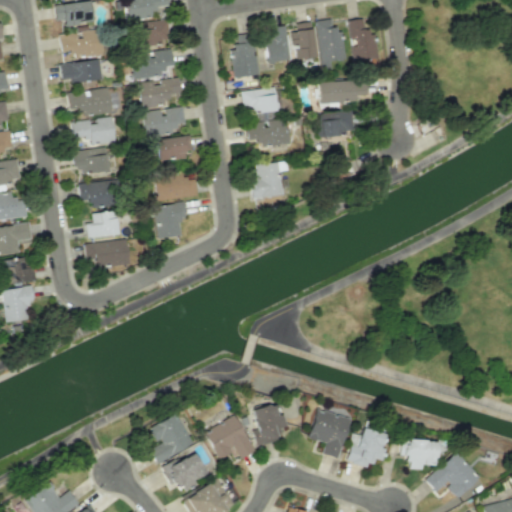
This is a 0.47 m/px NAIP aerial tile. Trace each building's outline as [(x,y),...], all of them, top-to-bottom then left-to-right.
[(122,0),(124,20),(155,17),(154,6),(164,5),(163,0),(122,0)] [(61,23),(88,22),(87,1),(51,3),(52,20),(61,20),(61,23)] [(372,33),(363,34),(361,17),(345,19),(349,59),(375,56),(372,33)] [(339,28),(329,29),(328,18),(313,20),(317,61),(342,58),(339,28)] [(136,46),(166,44),(165,20),(135,21),(136,46)] [(293,22),(293,31),(288,31),(289,57),(310,57),(309,22),(293,22)] [(285,61),(284,26),(261,27),(263,62),(285,61)] [(57,35),(61,59),(99,53),(95,29),(57,35)] [(256,73),(249,33),(231,35),(234,49),(226,50),(231,77),(256,73)] [(169,64),(168,49),(128,53),(130,77),(162,74),(161,65),(169,64)] [(68,82),(98,79),(97,59),(56,63),(58,79),(67,78),(68,82)] [(176,92),(175,77),(157,78),(157,81),(135,83),(137,105),(167,103),(166,93),(176,92)] [(351,101),(351,95),(363,94),(363,79),(314,80),(314,102),(351,101)] [(273,109),(269,86),(236,91),(240,114),(273,109)] [(64,114),(106,112),(105,89),(63,91),(64,114)] [(159,108),(138,111),(141,136),(172,132),(171,123),(181,121),(179,105),(159,108)] [(314,112),(314,135),(350,134),(349,111),(314,112)] [(111,143),(109,116),(92,118),(93,119),(67,122),(69,137),(76,137),(77,146),(111,143)] [(285,144),(283,119),(242,122),(243,139),(254,138),(255,146),(285,144)] [(0,147),(8,146),(6,129),(0,130),(0,154),(0,150),(0,147)] [(154,161),(182,156),(181,151),(188,149),(186,134),(151,140),(154,161)] [(69,149),(69,168),(77,168),(77,172),(103,171),(102,148),(69,149)] [(0,182),(15,182),(14,159),(0,160),(0,182)] [(252,164),(253,179),(246,179),(248,198),(278,195),(276,171),(283,170),(282,161),(252,164)] [(194,194),(191,178),(181,179),(180,173),(149,178),(153,201),(194,194)] [(75,203),(88,202),(88,205),(113,204),(113,180),(74,181),(75,203)] [(0,192),(0,218),(22,215),(19,196),(8,198),(7,191),(0,192)] [(182,219),(181,202),(150,205),(153,238),(177,235),(175,220),(182,219)] [(82,223),(83,237),(114,234),(111,210),(88,213),(89,222),(82,223)] [(0,224),(0,253),(15,253),(14,239),(27,239),(26,223),(0,224)] [(95,261),(95,265),(124,265),(124,240),(82,241),(82,262),(95,261)] [(16,268),(14,258),(4,259),(8,283),(32,279),(30,266),(16,268)] [(0,287),(0,320),(28,319),(26,286),(0,287)] [(283,425),(279,413),(274,415),(270,402),(248,409),(253,429),(249,430),(253,446),(274,440),(271,429),(283,425)] [(334,458),(345,417),(311,408),(303,437),(321,442),(318,453),(334,458)] [(189,443),(172,411),(144,427),(153,444),(145,448),(153,463),(189,443)] [(213,459),(231,451),(235,459),(249,452),(232,415),(200,430),(213,459)] [(353,447),(346,446),(342,461),(363,466),(365,457),(379,460),(382,448),(377,447),(380,432),(357,427),(353,447)] [(395,455),(404,455),(403,469),(418,469),(418,464),(431,464),(432,440),(396,439),(395,455)] [(167,485),(174,481),(180,491),(193,483),(191,479),(202,473),(189,451),(157,468),(167,485)] [(475,476),(451,451),(420,479),(433,492),(441,485),(453,497),(475,476)] [(220,511),(230,507),(215,477),(179,497),(186,511),(220,511)] [(29,511),(62,511),(74,505),(64,490),(54,496),(45,482),(20,497),(29,511)] [(511,511),(511,497),(478,506),(480,511),(511,511)]
